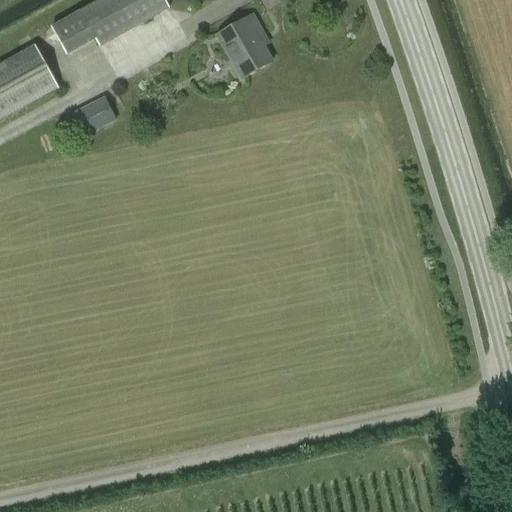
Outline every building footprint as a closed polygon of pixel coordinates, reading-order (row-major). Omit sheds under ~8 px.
[(66,59),(96,43),(99,49),(169,10),(163,0),(103,0),(80,13),(50,29),(66,59)] [(272,63),(263,47),(268,44),(252,17),(217,38),(242,81),(272,63)] [(0,121),(57,90),(34,48),(0,66),(0,121)] [(74,117),(85,140),(118,124),(106,101),(74,117)] [(39,133),(22,143),(44,181),(62,171),(39,133)]
